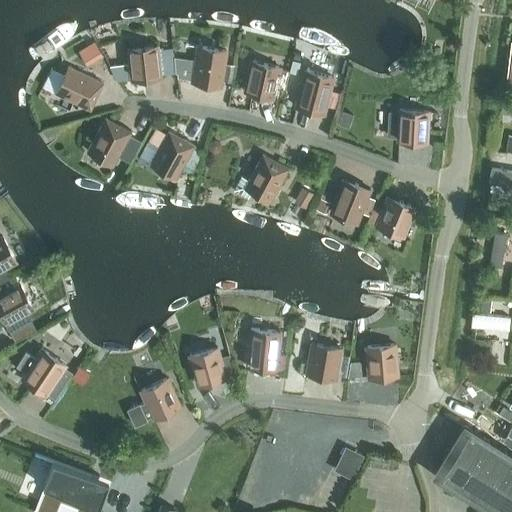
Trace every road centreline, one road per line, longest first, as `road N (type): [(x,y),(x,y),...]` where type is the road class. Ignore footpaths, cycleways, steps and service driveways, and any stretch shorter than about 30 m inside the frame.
road 1 (residential): [(0,396),(28,422),(139,464),(175,456),(217,417),(258,400),(415,418)]
road 2 (residential): [(459,180),(393,168),(240,119),(130,103)]
road 3 (unclassified): [(459,180),(439,252),(415,418)]
road 4 (unclassified): [(475,0),(458,121),(459,180)]
